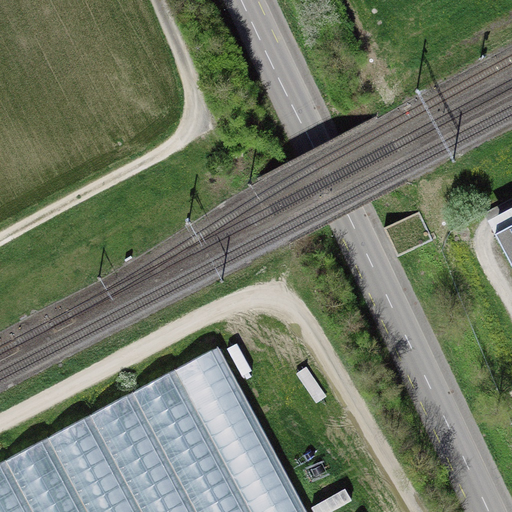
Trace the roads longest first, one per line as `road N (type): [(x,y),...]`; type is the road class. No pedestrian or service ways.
road 1 (tertiary): [(241,0),(489,511)]
road 2 (track): [(419,511),(306,320),(274,299),(223,306),(0,424)]
road 3 (track): [(0,239),(159,153),(188,126),(190,83),(158,0)]
